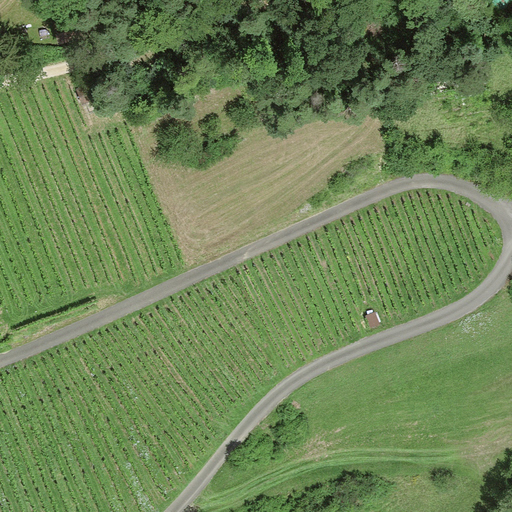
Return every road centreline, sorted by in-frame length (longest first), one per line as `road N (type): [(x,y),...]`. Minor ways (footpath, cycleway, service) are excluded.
road 1 (track): [(511,223),(469,190),(434,178),(404,181),(0,358)]
road 2 (track): [(171,511),(237,430),(291,380),(454,311),(481,293),(511,254)]
road 3 (track): [(182,511),(292,474),(423,459),(511,437)]
road 4 (track): [(273,0),(0,79)]
